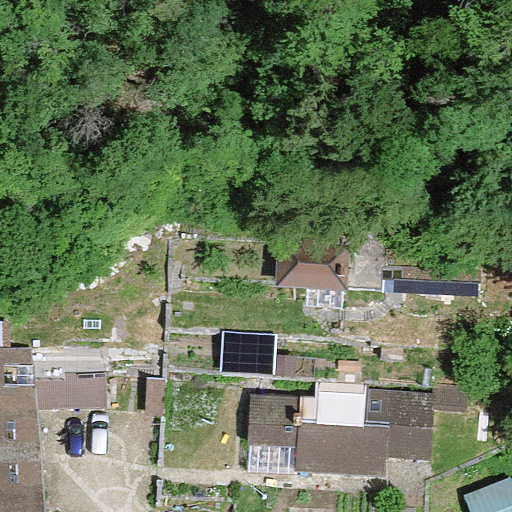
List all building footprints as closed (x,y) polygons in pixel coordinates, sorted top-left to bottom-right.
[(278,285),(380,292),(386,245),(374,245),(374,233),(348,232),(333,235),(333,245),(284,242),(278,285)] [(230,245),(193,243),(192,264),(229,266),(230,245)] [(99,350),(7,352),(7,326),(0,325),(0,511),(37,511),(30,405),(100,404),(99,350)] [(166,382),(150,382),(150,414),(165,415),(166,382)] [(384,456),(428,459),(432,398),(364,394),(362,417),(317,415),(317,403),(252,399),(249,444),(298,447),(296,472),(383,477),(384,456)] [(461,499),(466,511),(511,511),(511,501),(504,482),(461,499)]
